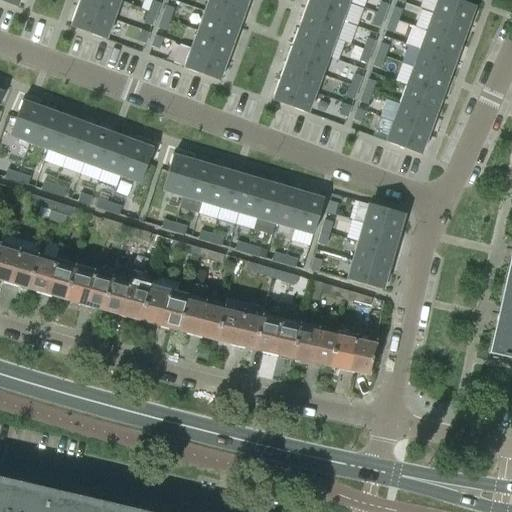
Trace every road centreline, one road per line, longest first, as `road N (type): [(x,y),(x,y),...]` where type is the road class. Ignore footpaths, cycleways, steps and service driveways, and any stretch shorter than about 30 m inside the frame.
road 1 (residential): [(439,202),(0,43)]
road 2 (residential): [(383,422),(0,323)]
road 3 (tertiary): [(373,470),(0,374)]
road 4 (residential): [(241,511),(0,452)]
road 5 (residential): [(383,422),(439,202)]
road 6 (residential): [(439,202),(511,49)]
road 7 (tertiary): [(511,500),(373,470)]
road 8 (residential): [(511,445),(383,422)]
